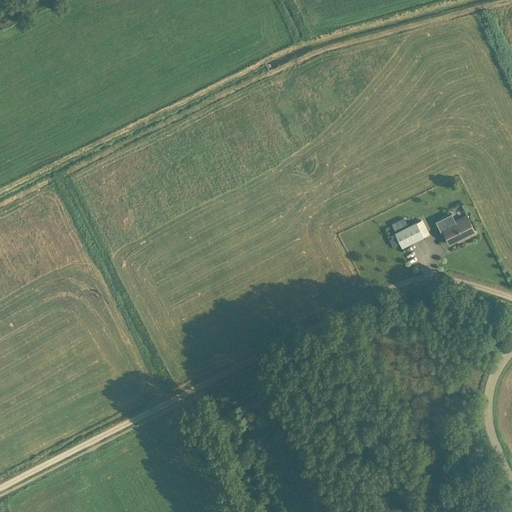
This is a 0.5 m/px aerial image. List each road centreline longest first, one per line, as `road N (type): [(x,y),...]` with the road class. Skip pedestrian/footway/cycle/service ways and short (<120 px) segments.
road 1 (track): [(0,488),(416,279)]
road 2 (unclassified): [(511,480),(487,424),(491,382),(511,351)]
